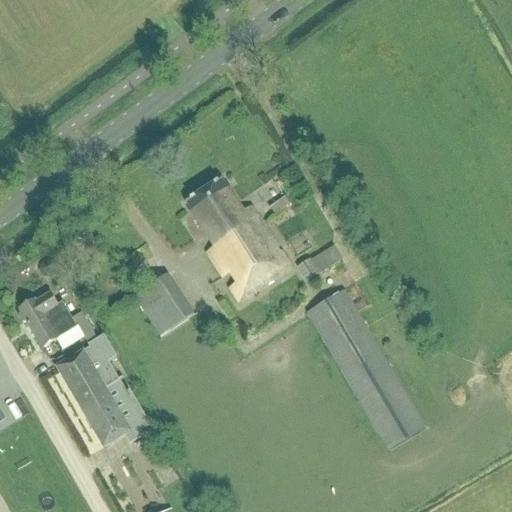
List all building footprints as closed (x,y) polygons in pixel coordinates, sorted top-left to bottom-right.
[(216,251),(208,255),(223,279),(231,275),(238,286),(231,291),(239,304),(291,270),(251,209),(243,215),(222,182),(186,205),(216,251)] [(159,341),(195,318),(169,278),(133,301),(159,341)] [(387,455),(426,432),(345,293),(306,316),(387,455)] [(89,348),(97,343),(81,316),(72,322),(63,306),(57,309),(50,297),(36,306),(35,304),(20,313),(21,315),(19,319),(23,325),(26,325),(42,351),(78,329),(89,348)] [(97,343),(89,348),(90,351),(57,370),(104,450),(129,435),(134,444),(153,433),(122,381),(119,383),(108,365),(117,360),(104,339),(97,343)] [(121,455),(128,475),(142,470),(136,451),(121,455)]
